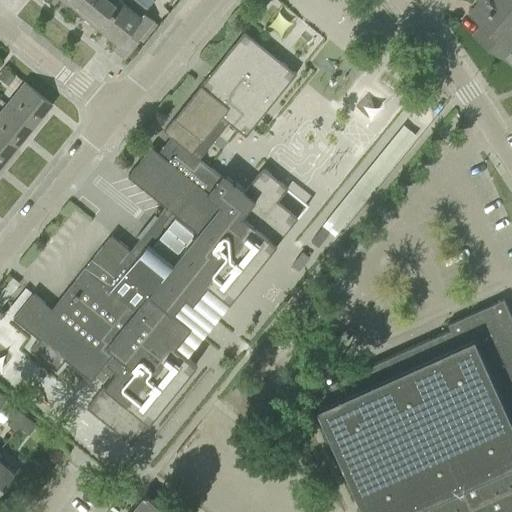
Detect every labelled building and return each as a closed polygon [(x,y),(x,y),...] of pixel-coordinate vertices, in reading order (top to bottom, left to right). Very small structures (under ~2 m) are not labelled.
[(66,0),(81,12),(91,0),(66,0)] [(91,0),(81,12),(100,27),(122,1),(120,0),(91,0)] [(122,0),(122,1),(100,27),(119,43),(127,33),(136,41),(153,20),(144,13),(147,8),(137,0),(122,0)] [(511,22),(511,10),(499,0),(479,0),(480,0),(469,14),(481,24),(473,35),(502,59),(502,58),(511,66),(511,54),(508,52),(511,46),(511,31),(508,28),(511,22)] [(511,0),(499,0),(511,10),(511,0)] [(229,123),(246,136),(296,74),(244,31),(163,131),(171,138),(158,153),(151,147),(127,176),(166,207),(130,251),(111,235),(56,304),(57,306),(53,311),(32,293),(12,317),(38,338),(29,349),(56,371),(64,360),(90,380),(102,366),(112,375),(86,408),(131,444),(196,364),(174,346),(196,319),(179,305),(185,297),(192,303),(207,284),(229,302),(297,217),(278,201),(288,188),(263,168),(245,191),(224,174),(221,177),(199,159),(229,123)] [(4,68),(0,72),(0,79),(7,85),(14,76),(4,68)] [(24,82),(6,104),(33,126),(51,105),(24,82)] [(6,104),(0,111),(0,135),(16,148),(33,126),(6,104)] [(415,132),(402,122),(321,223),(334,233),(415,132)] [(0,135),(0,167),(16,148),(0,135)] [(322,228),(310,242),(318,248),(330,234),(322,228)] [(302,252),(291,265),(299,272),(310,259),(302,252)] [(447,324),(449,330),(311,392),(318,407),(317,407),(364,511),(511,511),(511,319),(503,299),(447,324)] [(300,339),(308,345),(314,337),(307,331),(300,339)] [(8,417),(18,426),(25,418),(14,409),(8,417)] [(25,418),(18,426),(29,435),(36,427),(25,418)] [(0,461),(0,490),(14,473),(0,461)] [(135,504),(129,511),(165,511),(144,495),(135,505),(135,504)]
